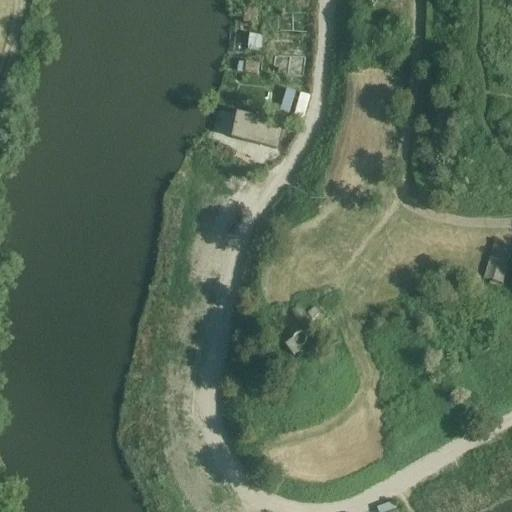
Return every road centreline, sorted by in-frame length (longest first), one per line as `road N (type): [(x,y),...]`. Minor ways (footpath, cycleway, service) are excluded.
road 1 (residential): [(290,511),(248,490),(234,471),(210,395),(238,244),(316,100),(326,0)]
road 2 (track): [(403,200),(346,293),(354,367),(345,396),(322,413),(290,419),(248,405)]
road 3 (residential): [(511,223),(439,217),(400,195),(416,0)]
road 4 (residential): [(511,415),(397,487),(340,511)]
